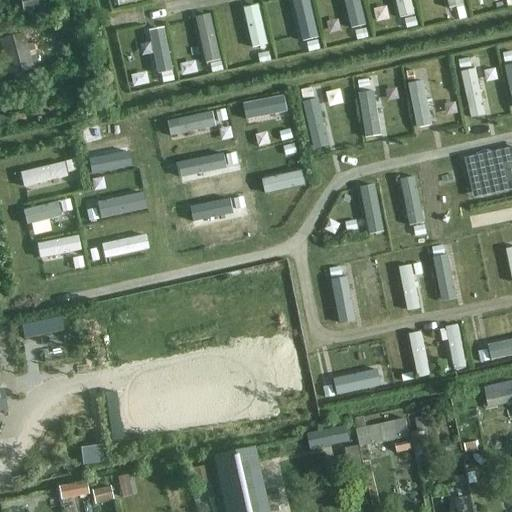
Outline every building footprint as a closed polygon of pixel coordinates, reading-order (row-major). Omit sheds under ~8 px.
[(46,0),(20,0),(23,13),(49,8),(46,0)] [(318,37),(309,0),(294,0),(303,40),(318,37)] [(366,25),(360,0),(345,0),(352,28),(366,25)] [(415,14),(412,0),(397,0),(401,17),(415,14)] [(268,44),(259,4),(244,7),(253,47),(268,44)] [(463,7),(457,9),(460,21),(466,19),(463,7)] [(221,59),(211,13),(197,16),(207,62),(221,59)] [(415,18),(404,21),(406,30),(417,27),(415,18)] [(172,71),(163,27),(147,31),(157,74),(172,71)] [(459,38),(462,51),(505,40),(501,27),(459,38)] [(366,29),(355,31),(357,40),(368,38),(366,29)] [(22,35),(0,41),(0,43),(9,76),(32,70),(22,35)] [(317,40),(310,42),(313,54),(320,52),(317,40)] [(447,41),(408,49),(411,62),(450,54),(447,41)] [(511,52),(502,55),(504,64),(511,62),(511,52)] [(269,53),(258,56),(260,65),(271,62),(269,53)] [(350,60),(352,72),(401,67),(400,54),(350,60)] [(469,59),(458,62),(460,71),(471,68),(469,59)] [(221,63),(210,65),(213,75),(223,72),(221,63)] [(341,68),(325,70),(327,86),(343,83),(341,68)] [(413,71),(406,73),(408,84),(415,82),(413,71)] [(475,71),(461,74),(470,119),(485,116),(475,71)] [(170,72),(160,75),(162,84),(172,81),(170,72)] [(247,79),(249,92),(285,86),(283,73),(247,79)] [(368,81),(357,82),(358,90),(369,88),(368,81)] [(423,84),(408,87),(416,127),(431,125),(423,84)] [(311,85),(300,87),(302,96),(313,93),(311,85)] [(374,90),(359,93),(366,138),(381,135),(374,90)] [(287,112),(284,95),(244,102),(247,119),(287,112)] [(320,98),(304,102),(314,149),(330,146),(320,98)] [(178,100),(142,109),(146,124),(182,115),(178,100)] [(216,126),(213,110),(166,120),(170,136),(216,126)] [(226,110),(216,112),(219,123),(228,121),(226,110)] [(290,131),(279,133),(282,143),(292,140),(290,131)] [(130,141),(87,150),(90,166),(134,157),(130,141)] [(294,145),(283,148),(286,157),(296,154),(294,145)] [(153,163),(191,160),(190,147),(152,150),(153,163)] [(511,193),(511,150),(467,161),(475,202),(511,193)] [(227,169),(224,154),(177,163),(180,178),(227,169)] [(65,177),(62,161),(18,172),(22,187),(65,177)] [(73,161),(64,163),(66,174),(76,172),(73,161)] [(305,186),(302,170),(265,178),(268,194),(305,186)] [(423,222),(413,176),(399,179),(409,225),(423,222)] [(384,232),(375,184),(360,187),(370,234),(384,232)] [(143,193),(98,202),(101,218),(146,209),(143,193)] [(233,214),(230,198),(190,206),(194,222),(233,214)] [(69,200),(60,202),(62,213),(71,211),(69,200)] [(60,217),(56,201),(23,208),(26,225),(60,217)] [(95,209),(86,211),(88,221),(97,219),(95,209)] [(355,223),(343,226),(345,233),(357,230),(355,223)] [(424,227),(413,229),(415,238),(426,236),(424,227)] [(145,234),(100,244),(103,258),(148,249),(145,234)] [(328,237),(329,251),(364,249),(363,235),(328,237)] [(79,251),(76,236),(36,244),(39,259),(79,251)] [(497,281),(487,237),(475,240),(485,284),(497,281)] [(442,246),(432,248),(434,257),(444,255),(442,246)] [(96,250),(88,251),(91,262),(98,261),(96,250)] [(448,256),(433,259),(441,301),(456,298),(448,256)] [(80,258),(71,260),(73,270),(83,269),(80,258)] [(366,308),(378,305),(367,262),(355,265),(366,308)] [(420,264),(413,266),(416,277),(422,275),(420,264)] [(410,266),(398,268),(407,311),(419,309),(410,266)] [(340,268),(329,270),(331,280),(342,277),(340,268)] [(354,321),(346,279),(331,282),(339,324),(354,321)] [(59,318),(20,327),(23,341),(62,332),(59,318)] [(457,324),(444,327),(453,370),(466,367),(457,324)] [(422,332),(409,334),(418,379),(430,377),(422,332)] [(511,339),(489,344),(492,359),(511,354),(511,339)] [(487,350),(479,352),(481,362),(489,360),(487,350)] [(446,361),(439,363),(441,373),(448,372),(446,361)] [(380,385),(377,370),(333,379),(336,395),(380,385)] [(412,374),(401,376),(402,383),(413,380),(412,374)] [(332,386),(323,388),(325,399),(334,397),(332,386)] [(511,389),(505,391),(485,396),(488,409),(508,405),(511,403),(511,389)] [(426,418),(415,420),(417,432),(417,434),(429,432),(426,418)] [(355,420),(361,445),(362,448),(410,438),(406,419),(367,428),(365,419),(355,420)] [(344,429),(305,437),(308,451),(347,443),(344,429)] [(475,442),(463,444),(465,454),(477,451),(475,442)] [(411,452),(409,443),(394,446),(396,455),(411,452)] [(102,445),(78,448),(81,467),(105,464),(102,445)] [(361,445),(344,449),(349,469),(365,466),(365,464),(362,448),(361,445)] [(225,511),(267,511),(253,448),(213,457),(225,511)] [(440,464),(429,453),(417,465),(428,476),(440,464)] [(205,467),(189,471),(192,486),(208,483),(205,467)] [(126,476),(116,478),(121,499),(131,497),(126,476)] [(85,482),(58,487),(60,500),(88,495),(85,482)] [(108,488),(90,492),(94,507),(112,502),(108,488)]
